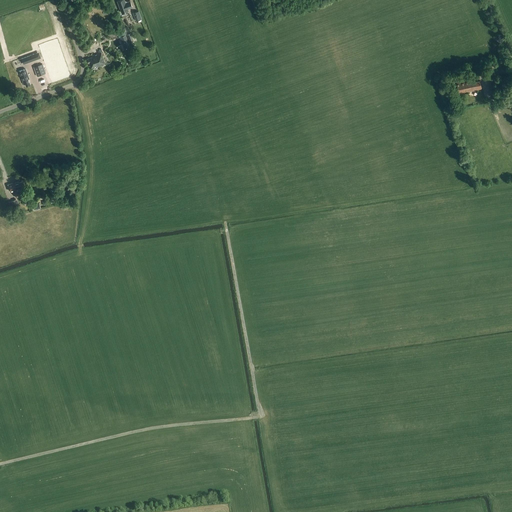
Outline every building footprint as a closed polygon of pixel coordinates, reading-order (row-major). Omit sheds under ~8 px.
[(122,13),(128,11),(128,9),(132,7),(130,1),(127,2),(125,1),(124,0),(120,0),(117,1),(122,13)] [(141,19),(142,19),(139,11),(133,13),(136,21),(138,20),(141,19)] [(126,35),(120,38),(124,49),(130,47),(126,35)] [(97,55),(95,56),(95,55),(92,56),(92,57),(87,59),(89,63),(90,63),(92,68),(96,66),(98,65),(99,66),(105,64),(101,53),(96,54),(97,55)] [(34,54),(22,59),(24,64),(36,60),(34,54)] [(488,63),(490,70),(504,65),(502,58),(488,63)] [(43,64),(35,66),(38,76),(46,73),(43,64)] [(31,85),(28,79),(29,78),(26,69),(19,71),(24,84),(25,84),(26,86),(31,85)] [(473,78),(456,82),(459,94),(481,89),(480,82),(474,83),(473,78)] [(8,184),(9,191),(15,190),(16,193),(15,193),(16,198),(23,196),(21,189),(24,189),(22,182),(19,183),(19,182),(8,184)]
